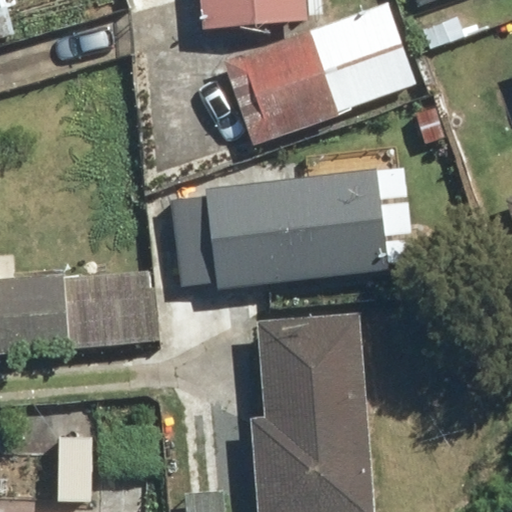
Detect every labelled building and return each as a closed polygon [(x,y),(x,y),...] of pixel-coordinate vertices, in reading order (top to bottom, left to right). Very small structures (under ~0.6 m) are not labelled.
[(213,0),(214,20),(319,14),(318,0),(213,0)] [(235,59),(263,138),(426,81),(398,2),(235,59)] [(219,189),(179,193),(187,284),(221,281),(222,289),(408,272),(397,162),(218,179),(219,189)] [(0,277),(0,348),(166,341),(163,270),(0,277)] [(382,511),(377,308),(276,310),(279,411),(264,411),(267,511),(382,511)]
